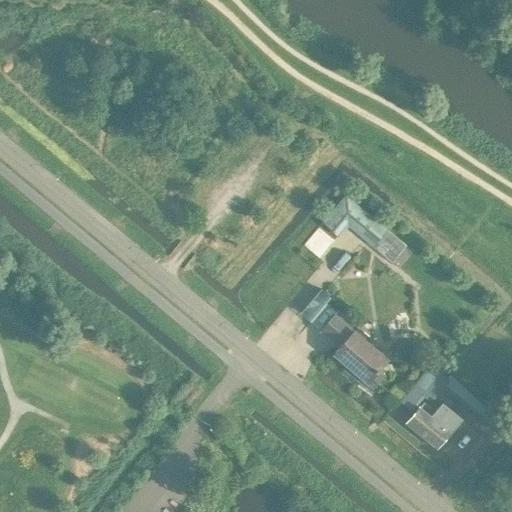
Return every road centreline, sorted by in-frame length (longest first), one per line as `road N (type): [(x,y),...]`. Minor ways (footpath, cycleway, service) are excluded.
road 1 (tertiary): [(442,511),(0,145)]
road 2 (unknown): [(511,241),(370,146),(344,105),(276,64),(210,0)]
